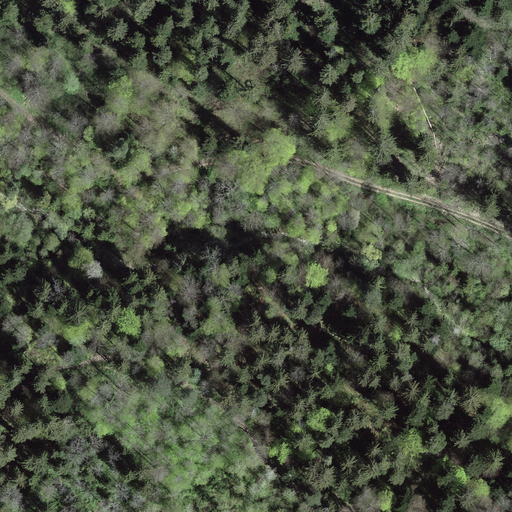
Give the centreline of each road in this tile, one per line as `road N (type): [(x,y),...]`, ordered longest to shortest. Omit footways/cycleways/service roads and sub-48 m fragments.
road 1 (track): [(317,511),(231,416),(144,365),(0,365)]
road 2 (track): [(283,156),(511,237)]
